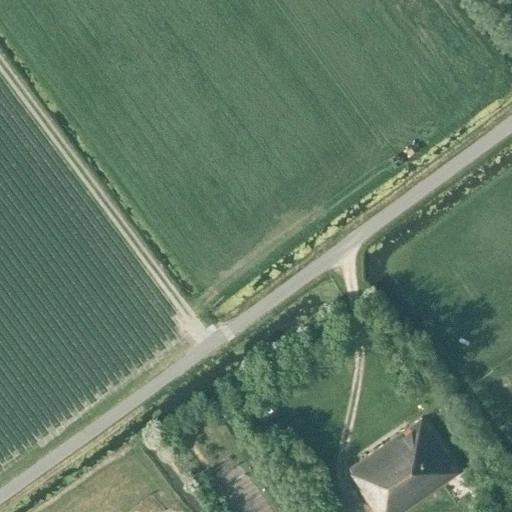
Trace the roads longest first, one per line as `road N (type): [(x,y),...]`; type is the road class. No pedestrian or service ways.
road 1 (unclassified): [(55,447),(511,127)]
road 2 (unknown): [(208,346),(0,60)]
